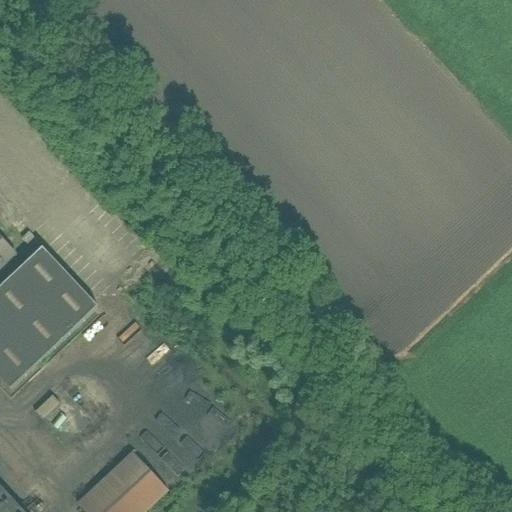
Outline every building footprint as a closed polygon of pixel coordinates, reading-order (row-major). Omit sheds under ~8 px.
[(0,274),(19,257),(0,237),(0,274)] [(0,293),(0,382),(11,394),(99,311),(43,252),(0,293)] [(39,419),(56,403),(49,395),(32,411),(39,419)] [(85,511),(145,511),(167,494),(132,458),(80,506),(85,511)] [(0,511),(21,511),(0,489),(0,511)]
